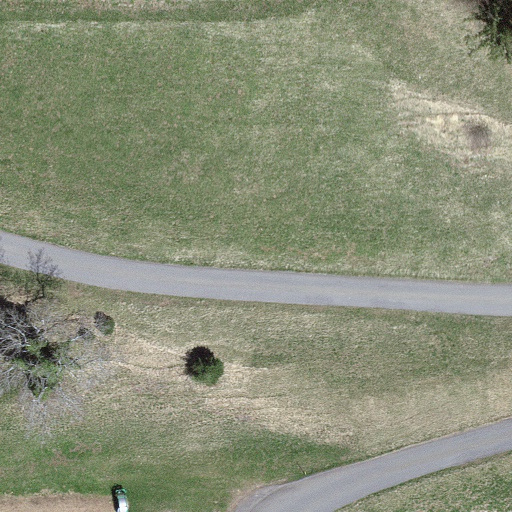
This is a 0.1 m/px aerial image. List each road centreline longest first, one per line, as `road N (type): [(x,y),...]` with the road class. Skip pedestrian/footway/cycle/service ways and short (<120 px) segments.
road 1 (unclassified): [(0,249),(60,269),(313,293),(511,299)]
road 2 (unclassified): [(511,430),(350,482),(286,511)]
